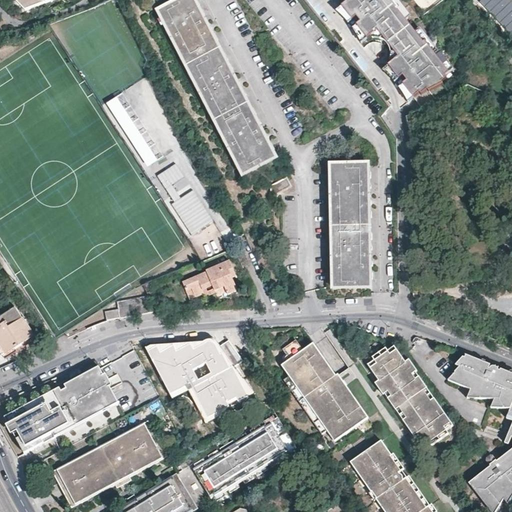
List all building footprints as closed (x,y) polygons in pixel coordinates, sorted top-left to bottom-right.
[(19,0),(28,9),(47,1),(50,0),(19,0)] [(277,158),(203,13),(195,0),(179,0),(159,10),(235,157),(244,175),(277,158)] [(352,0),(344,7),(354,21),(358,18),(362,23),(358,26),(369,40),(379,32),(400,58),(390,66),(401,80),(405,77),(408,82),(404,85),(415,98),(422,92),(423,94),(429,89),(430,91),(444,85),(443,83),(448,78),(447,76),(450,73),(436,55),(433,58),(425,48),(429,45),(424,39),(420,42),(414,34),(416,32),(407,20),(404,22),(398,14),(400,12),(391,0),(384,6),(378,0),(352,0)] [(511,0),(480,0),(511,36),(511,0)] [(127,31),(112,1),(98,7),(97,6),(72,18),(78,30),(79,30),(85,43),(90,40),(94,48),(106,42),(127,31)] [(160,160),(118,96),(105,104),(147,169),(160,160)] [(186,176),(176,162),(157,175),(175,202),(172,204),(192,234),(213,220),(191,188),(180,196),(173,185),(186,176)] [(371,287),(369,163),(332,164),(334,288),(371,287)] [(291,186),(287,178),(272,186),(272,197),(278,197),(278,194),(278,193),(291,186)] [(236,290),(231,277),(228,278),(226,271),(232,268),(229,260),(205,270),(204,271),(181,282),(185,290),(190,288),(194,296),(203,293),(201,286),(210,282),(213,290),(223,286),(225,291),(226,294),(236,290)] [(228,278),(231,277),(235,275),(232,268),(226,271),(228,278)] [(204,296),(214,292),(213,290),(210,282),(201,286),(203,293),(204,296)] [(215,294),(225,291),(223,286),(213,290),(214,292),(215,294)] [(190,288),(185,290),(188,299),(194,296),(190,288)] [(118,309),(120,318),(141,312),(144,312),(154,311),(149,295),(117,302),(118,309)] [(118,309),(105,312),(107,321),(120,318),(118,309)] [(0,345),(6,355),(34,338),(19,314),(0,326),(0,345)] [(158,348),(148,351),(172,396),(192,386),(208,416),(233,403),(202,342),(179,354),(175,347),(161,354),(158,348)] [(334,379),(336,377),(313,345),(303,352),(295,342),(283,351),(290,362),(282,368),(289,378),(284,381),(322,436),(327,432),(335,443),(363,422),(368,419),(349,391),(345,394),(334,379)] [(252,357),(246,349),(241,353),(247,361),(252,357)] [(455,425),(435,399),(432,401),(428,396),(424,391),(428,388),(420,378),(416,379),(413,375),(417,372),(418,371),(410,361),(406,363),(401,356),(397,351),(390,355),(388,352),(386,349),(379,354),(373,358),(375,361),(377,365),(370,369),(381,385),(379,387),(380,389),(386,386),(391,394),(390,395),(394,400),(391,402),(409,426),(413,422),(419,431),(415,434),(424,446),(430,442),(433,446),(440,441),(443,444),(447,442),(444,438),(450,433),(448,429),(455,425)] [(493,468),(471,486),(491,511),(499,505),(503,509),(507,502),(506,499),(511,494),(511,372),(488,363),(469,355),(468,356),(458,367),(462,368),(457,374),(458,374),(462,378),(457,384),(473,390),(483,394),(481,399),(497,400),(507,404),(505,409),(511,409),(511,412),(510,419),(511,420),(511,422),(509,429),(511,430),(511,432),(508,443),(511,445),(511,443),(511,453),(507,458),(508,461),(502,466),(500,464),(495,458),(493,457),(489,461),(489,463),(493,468)] [(100,368),(3,420),(22,455),(119,403),(100,368)] [(458,374),(457,374),(451,382),(457,384),(462,378),(458,374)] [(339,375),(336,377),(334,379),(345,394),(349,391),(344,383),(339,375)] [(387,397),(390,395),(391,394),(386,386),(380,389),(384,393),(386,397),(387,397)] [(483,394),(473,390),(469,399),(481,399),(483,394)] [(507,404),(497,400),(494,409),(505,409),(507,404)] [(224,456),(221,452),(193,470),(211,500),(296,449),(277,418),(236,443),(230,447),(231,451),(224,456)] [(168,457),(149,421),(53,472),(58,482),(66,496),(73,508),(120,483),(168,457)] [(413,434),(415,434),(419,431),(413,422),(409,426),(408,427),(411,431),(413,434)] [(457,428),(455,425),(448,429),(450,433),(457,428)] [(454,437),(450,433),(444,438),(447,442),(454,437)] [(219,448),(221,452),(224,456),(231,451),(230,447),(236,443),(234,440),(225,445),(219,448)] [(436,450),(443,444),(440,441),(433,446),(436,450)] [(436,511),(432,506),(428,508),(408,479),(404,481),(399,474),(397,470),(393,472),(391,469),(397,464),(382,442),(351,464),(358,474),(363,471),(366,475),(362,478),(364,481),(367,480),(369,483),(366,485),(372,494),(373,493),(377,499),(376,500),(382,508),(385,506),(388,510),(384,511),(436,511)] [(426,451),(433,446),(430,442),(424,446),(426,451)] [(507,458),(500,464),(502,466),(508,461),(507,458)] [(397,470),(399,474),(402,471),(399,467),(397,464),(391,469),(393,472),(397,470)] [(192,511),(197,509),(176,474),(131,502),(115,511),(192,511)]
